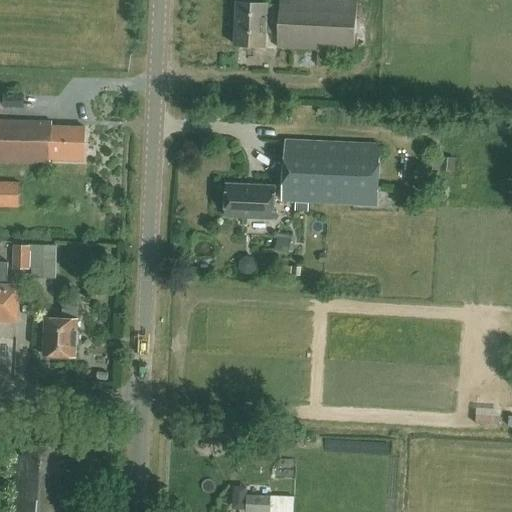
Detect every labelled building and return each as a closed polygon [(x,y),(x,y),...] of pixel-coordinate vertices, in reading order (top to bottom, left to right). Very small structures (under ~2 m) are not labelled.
[(354,51),(357,3),(314,0),(280,0),(280,10),(269,9),(269,4),(237,2),(234,44),(267,46),(268,28),(279,29),(278,47),(354,51)] [(332,51),(318,50),(317,65),(331,66),(332,51)] [(24,108),(24,95),(4,94),(4,107),(24,108)] [(84,161),(85,127),(52,126),(52,122),(0,119),(0,162),(50,164),(50,160),(84,161)] [(380,144),(285,140),(282,201),(296,202),(295,210),(309,211),(309,202),(378,205),(380,144)] [(415,155),(416,166),(433,165),(432,154),(415,155)] [(441,156),(439,170),(454,172),(456,158),(441,156)] [(0,207),(20,208),(20,182),(0,181),(0,207)] [(274,218),(275,186),(227,184),(226,216),(274,218)] [(12,269),(31,269),(30,286),(55,287),(57,245),(32,245),(32,246),(13,245),(12,269)] [(0,319),(17,320),(19,286),(7,285),(8,262),(0,261),(0,319)] [(77,356),(79,319),(77,319),(78,302),(64,301),(63,318),(46,317),(43,354),(77,356)] [(66,511),(68,486),(60,485),(62,447),(23,444),(22,455),(16,455),(15,479),(12,479),(9,511),(66,511)] [(256,511),(293,511),(295,497),(271,496),(247,494),(247,511),(256,511)]
